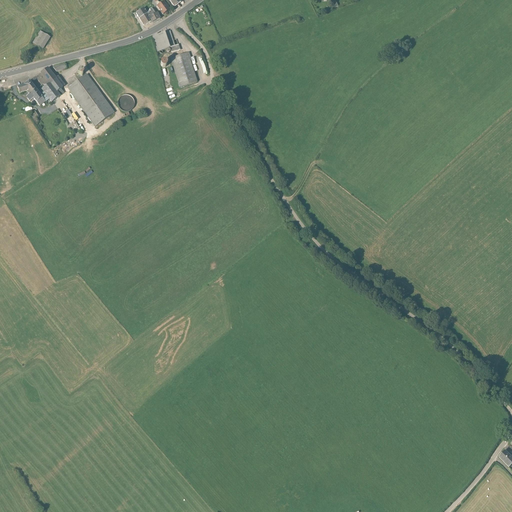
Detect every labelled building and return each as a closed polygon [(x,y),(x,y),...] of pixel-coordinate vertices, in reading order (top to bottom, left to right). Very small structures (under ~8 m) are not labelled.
[(163,16),(170,10),(164,2),(156,7),(163,16)] [(144,8),(135,14),(139,19),(147,15),(144,8)] [(160,19),(157,13),(148,18),(151,22),(152,24),(160,19)] [(139,19),(143,26),(151,22),(148,18),(147,15),(139,19)] [(170,31),(152,36),(157,52),(174,47),(170,31)] [(50,38),(40,32),(32,44),(43,50),(50,38)] [(188,53),(171,59),(181,88),(198,83),(188,53)] [(67,69),(65,63),(54,67),(56,72),(67,69)] [(48,68),(36,77),(44,88),(50,84),(56,79),(48,68)] [(114,114),(87,75),(67,89),(94,128),(114,114)] [(50,84),(56,93),(63,88),(56,79),(50,84)] [(29,81),(22,86),(16,87),(18,94),(27,92),(31,98),(38,92),(29,81)] [(51,104),(60,97),(56,93),(50,84),(44,88),(38,92),(46,102),(48,100),(51,104)] [(38,92),(31,98),(39,107),(46,102),(38,92)] [(118,104),(118,106),(119,109),(121,111),(124,112),(127,112),(129,112),(132,110),(133,108),(134,105),(134,103),(133,100),(132,98),(129,96),(127,96),(124,96),(122,97),(120,99),(118,101),(118,104)] [(511,458),(505,452),(498,458),(510,469),(511,471),(511,458)]
